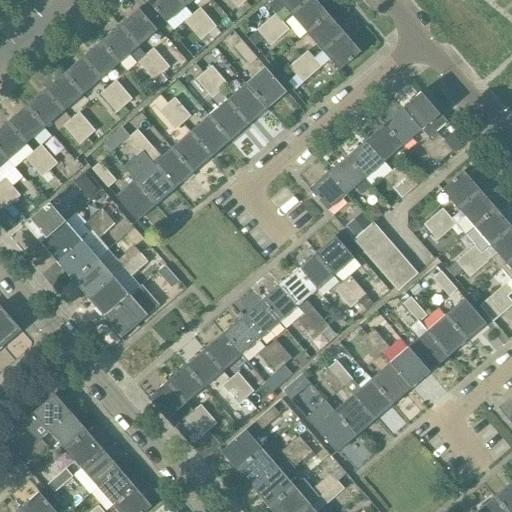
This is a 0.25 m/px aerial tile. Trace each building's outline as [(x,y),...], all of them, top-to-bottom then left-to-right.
[(166,24),(185,8),(178,0),(149,0),(148,2),(166,24)] [(230,0),(237,8),(245,1),(244,0),(230,0)] [(277,0),(291,15),(307,0),(277,0)] [(329,14),(315,0),(307,0),(291,15),(307,33),(329,14)] [(192,15),(207,34),(216,26),(200,8),(192,15)] [(139,9),(120,26),(138,47),(158,30),(139,9)] [(264,39),(282,22),(275,14),(257,30),(264,39)] [(345,33),(329,14),(307,33),(316,43),(307,51),(315,59),(345,33)] [(200,40),(207,34),(192,15),(185,22),(200,40)] [(270,46),(289,30),(282,22),(264,39),(270,46)] [(120,26),(101,42),(120,63),(131,54),(138,62),(145,55),(138,47),(120,26)] [(340,71),(361,52),(345,33),(315,59),(322,67),(330,59),(340,71)] [(249,65),(258,57),(242,39),(233,46),(249,65)] [(101,79),(120,63),(101,42),(82,58),(101,79)] [(145,55),(161,74),(169,67),(153,49),(145,55)] [(289,67),(296,75),(315,59),(307,51),(289,67)] [(168,81),(161,74),(145,55),(138,62),(160,88),(168,81)] [(82,95),(101,79),(82,58),(64,74),(82,95)] [(303,83),(322,67),(315,59),(296,75),(303,83)] [(212,65),(204,72),(220,90),(228,83),(212,65)] [(286,91),(265,66),(246,83),(267,108),(286,91)] [(220,90),(204,72),(197,78),(212,97),(220,90)] [(64,112),(82,95),(64,74),(45,90),(64,112)] [(108,87),(124,106),(132,99),(116,81),(108,87)] [(267,108),(246,83),(227,99),(249,124),(267,108)] [(116,113),(124,106),(108,87),(100,94),(116,113)] [(45,128),(64,112),(45,90),(26,106),(45,128)] [(221,129),(231,140),(244,129),(249,124),(227,99),(220,90),(212,97),(220,105),(209,115),(221,129)] [(448,122),(422,92),(403,108),(422,130),(429,139),(448,122)] [(175,97),(167,104),(183,122),(191,115),(175,97)] [(167,104),(159,111),(175,129),(183,122),(167,104)] [(44,129),(45,128),(26,106),(7,122),(26,144),(44,129)] [(422,130),(403,108),(384,125),(404,147),(422,130)] [(95,131),(93,129),(79,113),(71,120),(87,139),(95,131)] [(231,140),(209,115),(192,129),(190,131),(212,156),(231,140)] [(87,139),(71,120),(63,126),(65,129),(80,145),(87,139)] [(0,151),(8,160),(26,144),(7,122),(0,128),(0,151)] [(384,125),(379,129),(366,141),(385,163),(404,147),(384,125)] [(137,130),(130,136),(146,155),(153,148),(137,130)] [(212,156),(190,131),(172,147),(194,172),(212,156)] [(437,132),(429,139),(445,158),(453,151),(437,132)] [(146,155),(130,136),(122,143),(138,161),(138,162),(146,155)] [(445,158),(429,139),(421,146),(438,164),(445,158)] [(367,179),(385,163),(366,141),(347,157),(367,179)] [(33,152),(50,171),(58,164),(42,145),(33,152)] [(175,189),(194,172),(172,147),(153,163),(175,189)] [(42,177),(50,171),(33,152),(26,158),(42,177)] [(135,179),(157,204),(175,189),(153,163),(146,155),(138,162),(138,161),(127,170),(135,179)] [(347,157),(329,173),(349,195),(367,179),(347,157)] [(100,162),(92,169),(108,187),(116,181),(100,162)] [(392,171),(401,181),(409,174),(400,164),(392,171)] [(442,189),(459,209),(481,190),(464,170),(442,189)] [(103,190),(86,171),(74,181),(81,189),(91,201),(103,190)] [(394,188),(401,181),(392,171),(385,178),(394,188)] [(330,211),(349,195),(329,173),(310,189),(330,211)] [(418,185),(409,174),(401,181),(394,188),(403,198),(418,185)] [(0,180),(0,189),(12,204),(21,196),(4,177),(0,180)] [(138,221),(157,204),(135,179),(116,196),(138,221)] [(0,204),(5,210),(12,204),(0,189),(0,204)] [(475,227),(497,209),(481,190),(459,209),(475,227)] [(285,209),(300,228),(310,219),(294,201),(285,209)] [(24,224),(41,244),(66,221),(50,202),(24,224)] [(84,225),(90,232),(109,216),(118,208),(115,204),(103,209),(86,223),(84,225)] [(373,206),(366,213),(374,222),(383,215),(374,205),(373,206)] [(431,233),(450,217),(443,209),(424,225),(431,233)] [(511,226),(497,209),(475,227),(490,246),(511,227),(511,226)] [(363,211),(346,226),(357,237),(374,223),(365,213),(363,211)] [(66,221),(41,244),(57,262),(82,240),(90,232),(84,225),(86,223),(77,212),(66,221)] [(90,232),(91,233),(97,241),(116,225),(109,216),(90,232)] [(457,225),(450,217),(431,233),(438,241),(457,225)] [(362,249),(382,231),(375,223),(374,224),(355,240),(362,249)] [(501,269),(511,260),(511,227),(490,246),(497,254),(492,258),(501,269)] [(389,240),(382,231),(362,249),(370,257),(389,240)] [(318,253),(317,254),(335,275),(342,283),(351,275),(361,267),(335,237),(318,253)] [(82,240),(57,262),(73,280),(98,258),(82,240)] [(396,248),(389,240),(370,257),(377,266),(396,248)] [(122,270),(141,254),(134,246),(118,260),(116,262),(122,270)] [(463,270),(482,254),(475,246),(449,269),(455,276),(463,270)] [(404,257),(396,248),(377,266),(384,274),(404,257)] [(98,258),(73,280),(89,299),(122,270),(116,262),(118,260),(109,249),(98,258)] [(141,254),(122,270),(129,278),(132,276),(148,262),(141,254)] [(316,291),(329,281),(335,275),(317,254),(298,270),(316,291)] [(482,254),(463,270),(470,278),(489,262),(482,254)] [(411,265),(404,257),(384,274),(391,283),(411,265)] [(511,280),(511,260),(501,269),(511,281),(511,280)] [(180,281),(166,265),(158,272),(172,288),(180,281)] [(419,274),(411,265),(391,283),(399,292),(419,274)] [(122,270),(89,299),(105,317),(130,295),(140,286),(132,276),(129,278),(122,270)] [(307,299),(316,291),(298,270),(281,285),(299,306),(306,314),(314,307),(307,299)] [(449,297),(458,290),(442,271),(433,279),(449,297)] [(342,283),(368,312),(359,301),(367,294),(351,275),(342,283)] [(335,289),(360,319),(368,312),(342,283),(335,289)] [(481,306),(487,314),(507,296),(511,291),(511,289),(507,283),(481,306)] [(280,322),(299,306),(281,285),(262,301),(280,322)] [(147,314),(130,295),(105,317),(121,336),(147,314)] [(373,305),(366,296),(360,301),(367,310),(373,305)] [(511,301),(507,296),(487,314),(494,322),(502,315),(511,306),(511,301)] [(411,298),(404,304),(420,323),(427,316),(411,298)] [(487,324),(465,298),(445,315),(468,341),(487,324)] [(261,339),(280,322),(262,301),(243,317),(261,339)] [(22,331),(0,305),(0,343),(3,347),(21,332),(22,331)] [(305,315),(321,334),(330,326),(314,307),(306,314),(305,315)] [(314,340),(321,334),(305,315),(298,321),(314,340)] [(468,341),(445,315),(427,331),(449,357),(468,341)] [(261,339),(243,317),(224,333),(243,355),(261,339)] [(374,329),(367,336),(383,355),(390,348),(374,329)] [(449,357),(427,331),(408,347),(431,373),(449,357)] [(224,371),(243,355),(224,333),(206,350),(224,371)] [(367,336),(359,343),(375,361),(383,355),(367,336)] [(268,347),(284,366),(293,358),(277,340),(268,347)] [(277,372),(284,366),(268,347),(261,353),(277,372)] [(431,373),(408,347),(390,363),(412,389),(431,373)] [(205,387),(224,371),(206,350),(187,366),(205,387)] [(338,362),(330,368),(346,387),(353,380),(338,362)] [(412,389),(390,363),(371,379),(394,405),(412,389)] [(186,403),(205,387),(187,366),(168,382),(186,403)] [(346,387),(330,368),(322,375),(338,394),(346,387)] [(247,399),(247,398),(255,391),(239,373),(230,380),(247,399)] [(346,387),(353,395),(375,421),(394,405),(371,379),(361,388),(353,380),(346,387)] [(247,399),(230,380),(223,386),(239,405),(247,399)] [(193,411),(186,403),(168,382),(149,398),(175,429),(187,420),(186,418),(193,412),(193,411)] [(291,400),(301,391),(292,382),(282,391),(291,400)] [(34,413),(50,432),(72,413),(55,394),(34,413)] [(375,421),(353,395),(334,411),(357,437),(375,421)] [(209,430),(210,430),(218,423),(202,404),(193,411),(193,412),(209,430)] [(281,415),(274,407),(256,423),(262,431),(281,415)] [(308,419),(316,428),(338,453),(357,437),(334,411),(324,420),(317,412),(308,419)] [(209,430),(193,412),(186,418),(187,420),(202,437),(209,430)] [(88,431),(72,413),(50,432),(67,450),(88,431)] [(246,430),(222,452),(239,472),(263,450),(246,430)] [(23,455),(42,439),(35,431),(16,447),(23,455)] [(88,431),(67,450),(83,469),(104,450),(88,431)] [(281,453),(288,460),(306,444),(300,437),(281,453)] [(42,439),(23,455),(30,463),(48,447),(42,439)] [(313,452),(306,444),(288,460),(295,468),(313,452)] [(99,488),(120,469),(104,450),(83,469),(74,477),(80,484),(90,496),(99,488)] [(279,468),(263,450),(239,472),(255,490),(279,468)] [(255,490),(270,509),(295,487),(287,477),(295,469),(295,468),(288,461),(279,468),(255,490)] [(331,474),(313,490),(320,497),(338,481),(347,473),(341,466),(331,474)] [(55,493),(74,477),(66,468),(48,484),(55,493)] [(99,488),(115,506),(136,487),(120,469),(99,488)] [(295,487),(270,509),(273,511),(303,511),(311,505),(320,497),(313,490),(304,479),(295,487)] [(338,481),(320,497),(327,505),(345,489),(338,481)] [(511,511),(511,482),(495,497),(508,511),(511,511)] [(145,511),(153,506),(136,487),(115,506),(120,511),(145,511)] [(56,511),(39,492),(21,508),(24,511),(56,511)] [(311,505),(303,511),(318,511),(327,505),(320,497),(311,505)] [(508,511),(495,497),(477,511),(508,511)]
